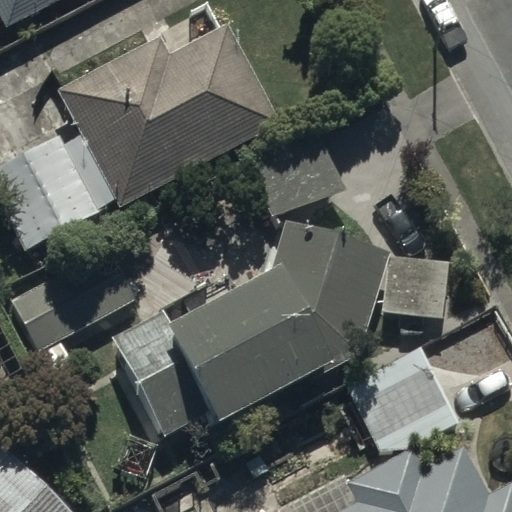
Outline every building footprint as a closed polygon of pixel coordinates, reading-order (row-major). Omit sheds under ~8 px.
[(0,0),(0,29),(3,28),(5,33),(65,0),(0,0)] [(207,38),(197,20),(56,93),(120,211),(277,127),(225,29),(207,38)] [(315,133),(245,164),(272,225),(342,194),(315,133)] [(99,216),(58,140),(0,170),(0,203),(27,254),(99,216)] [(217,433),(332,372),(357,369),(372,320),(443,326),(448,265),(391,261),(391,259),(285,227),(270,280),(173,332),(163,314),(111,341),(165,442),(209,419),(217,433)] [(137,306),(107,252),(8,304),(53,389),(76,376),(60,347),(137,306)] [(457,427),(418,351),(344,389),(377,456),(402,456),(457,427)] [(0,511),(75,511),(3,440),(0,443),(0,511)] [(348,489),(301,511),(511,511),(511,489),(510,486),(488,498),(463,452),(424,473),(413,454),(348,489)]
